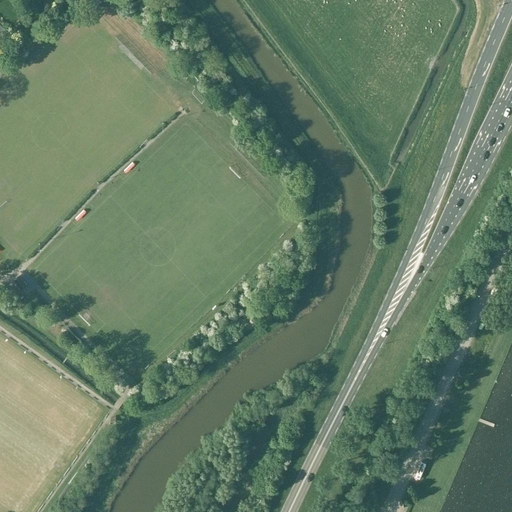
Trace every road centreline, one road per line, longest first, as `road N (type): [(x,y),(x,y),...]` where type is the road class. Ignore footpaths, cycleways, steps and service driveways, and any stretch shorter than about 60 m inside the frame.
road 1 (primary): [(511,0),(359,371)]
road 2 (primary): [(359,371),(421,272),(511,89)]
road 3 (unclassified): [(388,511),(511,233)]
road 4 (primary): [(290,511),(359,371)]
